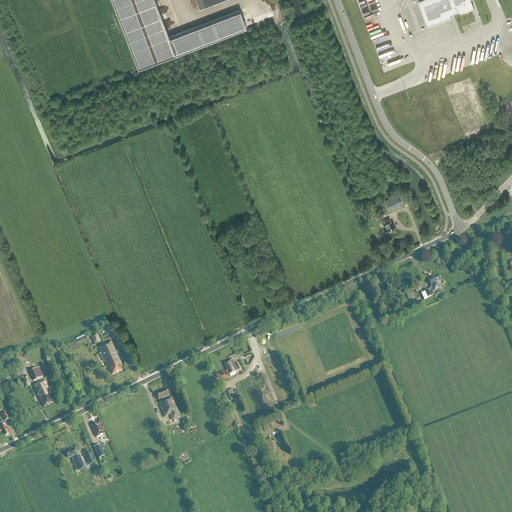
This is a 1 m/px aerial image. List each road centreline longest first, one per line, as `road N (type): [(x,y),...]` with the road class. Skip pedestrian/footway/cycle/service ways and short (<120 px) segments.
road 1 (secondary): [(0,450),(460,229)]
road 2 (secondary): [(460,229),(436,173),(383,119),(336,0)]
